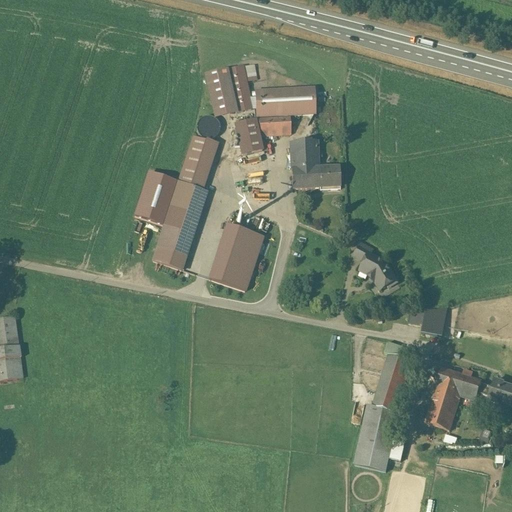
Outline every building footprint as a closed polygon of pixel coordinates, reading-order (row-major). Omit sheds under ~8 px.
[(246,69),(199,77),(207,122),(246,116),(240,81),(248,80),(246,69)] [(314,89),(254,92),(256,120),(316,117),(314,89)] [(290,119),(257,121),(261,138),(290,137),(290,119)] [(255,121),(233,126),(240,158),(263,153),(255,121)] [(217,147),(190,139),(176,183),(162,227),(151,263),(182,273),(207,194),(202,192),(217,147)] [(317,143),(289,143),(290,192),(341,191),(341,167),(317,168),(317,143)] [(176,183),(146,174),(132,217),(162,227),(176,183)] [(225,226),(207,281),(246,294),(264,239),(225,226)] [(374,251),(360,243),(352,258),(362,262),(356,270),(365,276),(374,285),(379,293),(398,282),(387,263),(372,254),(374,251)] [(446,312),(425,308),(421,334),(442,338),(446,312)] [(0,382),(22,379),(14,319),(0,320),(0,382)] [(481,383),(442,370),(424,425),(450,433),(461,399),(474,404),(481,383)] [(511,410),(511,388),(494,382),(487,404),(511,412),(511,410)] [(372,409),(368,408),(363,427),(354,467),(386,475),(400,416),(396,415),(372,409)] [(490,441),(492,430),(483,429),(481,440),(490,441)] [(443,442),(455,445),(456,438),(445,435),(443,442)]
